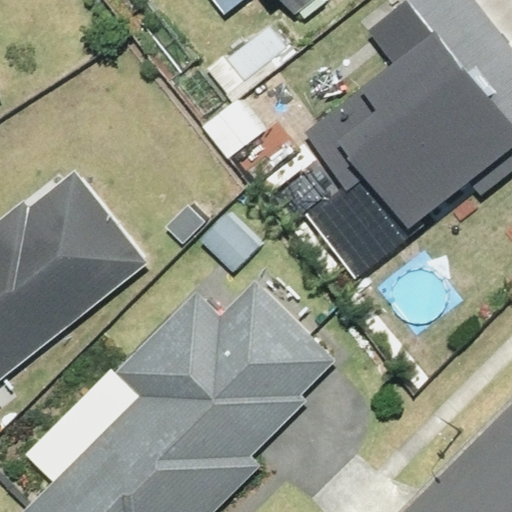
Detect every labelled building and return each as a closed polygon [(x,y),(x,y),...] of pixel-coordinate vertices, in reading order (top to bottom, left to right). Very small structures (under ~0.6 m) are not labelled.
[(285,0),(294,11),(308,0),(285,0)] [(511,43),(478,0),(401,0),(368,26),(391,56),(361,79),(377,100),(339,129),(409,220),(469,175),(482,192),(511,168),(511,43)] [(0,396),(0,395),(0,375),(150,261),(77,166),(30,202),(26,197),(0,216),(0,396)] [(229,211),(202,237),(233,269),(260,243),(229,211)] [(54,477),(18,511),(208,511),(260,461),(252,454),(309,397),(303,391),(337,357),(256,276),(221,311),(197,287),(116,367),(112,363),(26,450),(54,477)]
